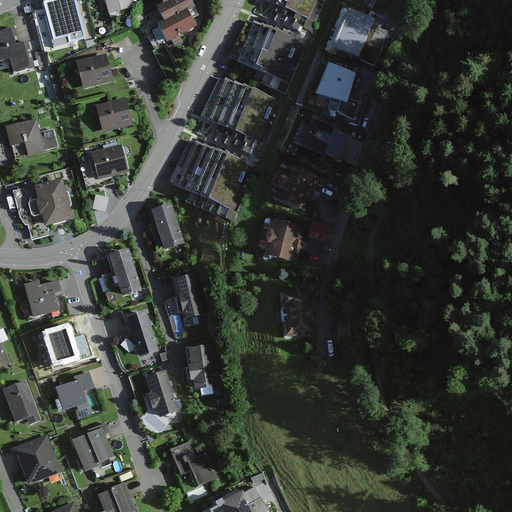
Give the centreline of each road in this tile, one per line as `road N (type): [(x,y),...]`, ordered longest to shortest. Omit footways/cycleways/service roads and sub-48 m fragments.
road 1 (track): [(413,186),(372,232),(375,356),(391,422),(430,489),(454,511)]
road 2 (residential): [(408,0),(323,297),(326,340)]
road 3 (residential): [(72,248),(108,227),(133,199),(232,0)]
road 4 (residential): [(72,248),(154,497)]
road 5 (track): [(436,0),(414,121),(413,186)]
